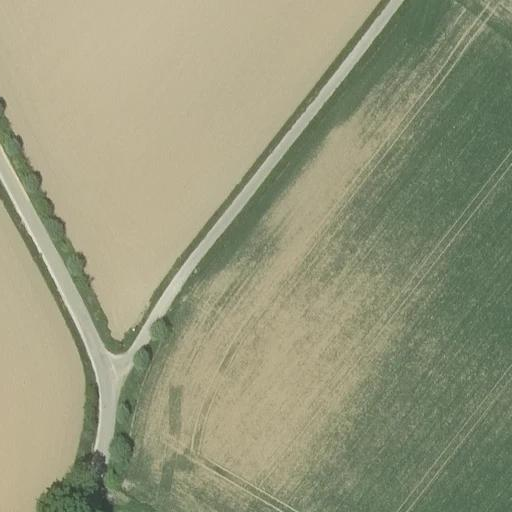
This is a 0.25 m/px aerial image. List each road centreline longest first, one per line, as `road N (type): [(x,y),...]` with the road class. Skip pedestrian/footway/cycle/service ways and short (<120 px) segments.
road 1 (unclassified): [(397,0),(108,383)]
road 2 (unclassified): [(108,383),(0,161)]
road 3 (unclassified): [(86,511),(108,383)]
